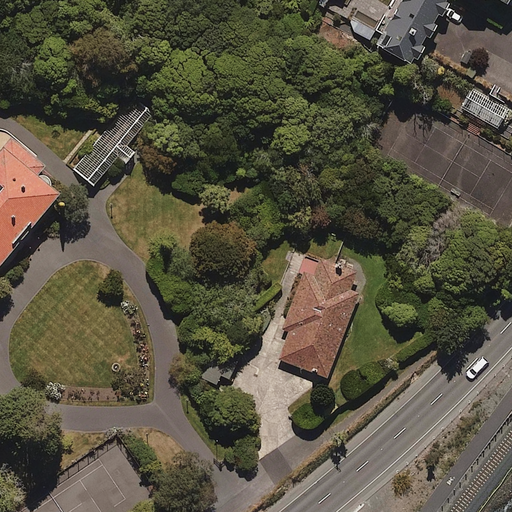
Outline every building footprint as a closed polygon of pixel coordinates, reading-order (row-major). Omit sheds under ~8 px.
[(454,2),(450,0),(394,0),(378,30),(385,34),(378,46),(418,68),(454,2)] [(511,0),(487,0),(511,14),(511,13),(511,0)] [(356,19),(350,29),(371,41),(376,31),(356,19)] [(509,111),(472,89),(462,106),(499,128),(509,111)] [(117,176),(136,154),(129,148),(154,118),(132,100),(74,170),(95,187),(109,170),(117,176)] [(44,165),(11,137),(0,149),(0,261),(59,192),(50,185),(51,182),(50,178),(48,176),(45,175),(41,174),(37,174),(44,165)] [(357,274),(311,256),(284,329),(290,332),(280,360),(329,379),(360,295),(351,291),(357,274)] [(240,357),(214,344),(198,376),(217,385),(222,375),(229,379),(240,357)]
